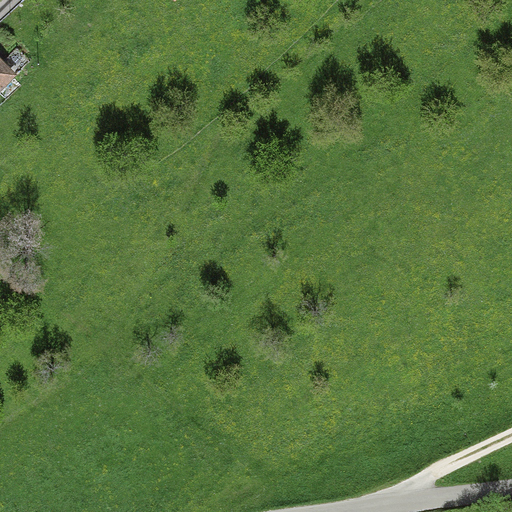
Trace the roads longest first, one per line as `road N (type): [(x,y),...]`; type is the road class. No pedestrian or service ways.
road 1 (tertiary): [(511,485),(327,511)]
road 2 (track): [(511,434),(378,504)]
